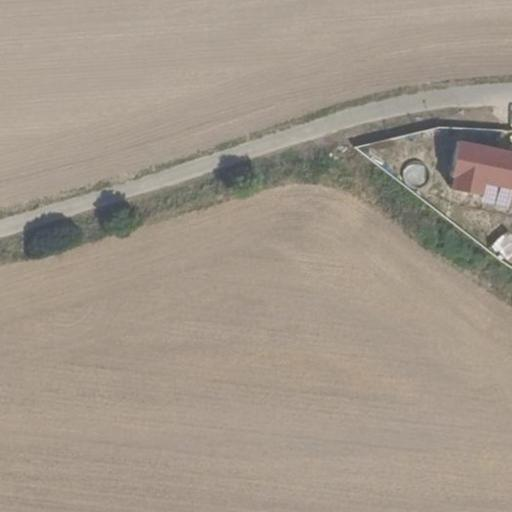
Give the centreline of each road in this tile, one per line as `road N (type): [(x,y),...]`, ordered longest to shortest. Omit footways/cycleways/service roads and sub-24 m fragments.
road 1 (unclassified): [(0,232),(411,101),(511,94)]
road 2 (track): [(299,137),(511,284)]
